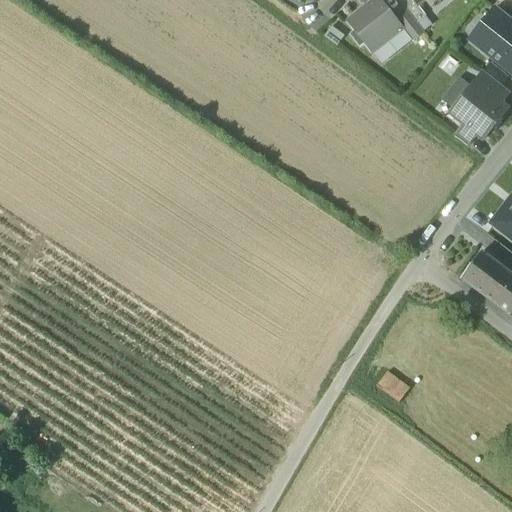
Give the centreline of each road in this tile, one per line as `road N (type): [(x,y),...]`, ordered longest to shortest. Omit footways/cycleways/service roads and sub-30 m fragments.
road 1 (track): [(266,511),(335,385),(418,265),(511,336)]
road 2 (residential): [(418,265),(511,149)]
